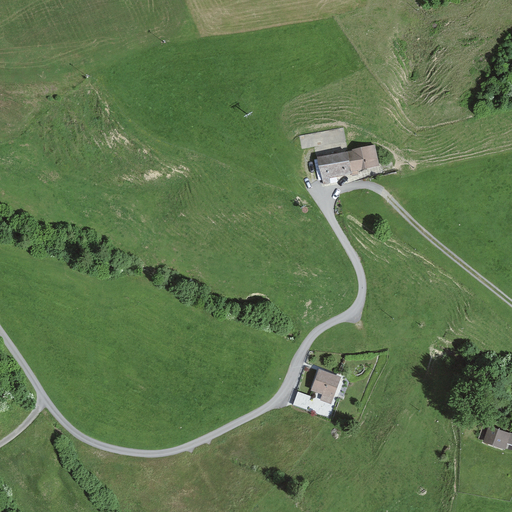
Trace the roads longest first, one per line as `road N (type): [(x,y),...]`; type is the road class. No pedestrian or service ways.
road 1 (unclassified): [(0,333),(57,416),(81,433),(111,450),(186,449),(284,394),(307,342),(358,305),(363,280),(327,210),(329,197),(357,184),(386,194)]
road 2 (track): [(386,194),(511,306)]
